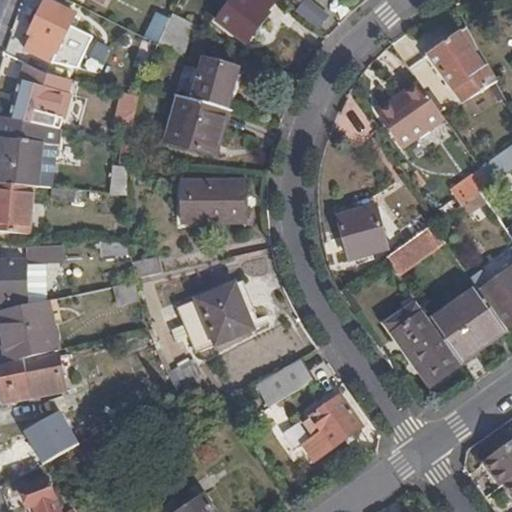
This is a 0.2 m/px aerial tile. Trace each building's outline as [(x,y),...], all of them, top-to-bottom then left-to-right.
[(276,0),(235,0),(219,22),(249,44),(270,15),(267,13),(276,0)] [(316,30),(327,15),(308,0),(298,0),(290,10),(316,30)] [(75,14),(48,1),(30,37),(33,38),(27,52),(52,64),(75,14)] [(148,33),(146,36),(160,43),(171,20),(158,14),(155,19),(154,19),(147,32),(148,33)] [(171,20),(160,43),(183,55),(197,26),(174,14),(171,20)] [(500,152),(511,144),(511,111),(497,87),(498,83),(465,27),(429,51),(474,118),(479,115),(500,152)] [(194,101),(228,110),(239,70),(206,61),(194,101)] [(71,95),(21,81),(14,106),(65,120),(71,95)] [(444,118),(419,84),(379,114),(403,148),(444,118)] [(142,94),(127,91),(120,121),(135,123),(142,94)] [(216,156),(230,111),(228,110),(194,101),(181,97),(168,142),(216,156)] [(65,120),(14,106),(10,120),(44,125),(62,129),(65,120)] [(10,120),(2,118),(0,150),(0,185),(33,187),(40,188),(44,125),(10,120)] [(511,144),(500,152),(511,173),(511,144)] [(109,165),(108,193),(124,193),(125,165),(109,165)] [(453,190),(462,204),(479,191),(490,184),(487,180),(480,170),(453,190)] [(490,184),(479,191),(498,218),(511,208),(511,199),(496,174),(487,180),(490,184)] [(245,182),(185,182),(184,223),(245,224),(245,182)] [(0,185),(0,232),(29,235),(33,187),(0,185)] [(75,202),(76,190),(55,189),(54,200),(75,202)] [(387,252),(378,208),(340,218),(349,261),(387,252)] [(445,242),(433,225),(385,258),(415,299),(423,293),(405,269),(445,242)] [(129,240),(103,242),(103,258),(131,257),(129,240)] [(135,281),(163,274),(158,257),(132,263),(135,281)] [(0,301),(26,302),(26,307),(44,303),(44,268),(27,267),(27,262),(0,262),(0,301)] [(511,278),(485,298),(507,330),(511,326),(511,278)] [(141,303),(136,283),(114,288),(119,307),(141,303)] [(195,354),(270,324),(266,316),(257,319),(255,314),(256,313),(255,310),(246,313),(237,290),(245,287),(244,284),(177,310),(184,328),(189,339),(195,354)] [(423,293),(415,299),(423,311),(442,298),(433,286),(423,293)] [(255,310),(245,287),(237,290),(246,313),(255,310)] [(485,298),(478,288),(431,322),(461,363),(507,330),(485,298)] [(26,307),(0,312),(0,320),(5,342),(10,341),(15,362),(60,351),(48,302),(44,303),(26,307)] [(432,386),(462,365),(461,363),(431,322),(426,314),(396,336),(413,359),(417,356),(427,371),(423,375),(432,386)] [(184,328),(175,331),(179,342),(189,339),(184,328)] [(5,342),(9,364),(15,362),(10,341),(5,342)] [(413,359),(423,375),(427,371),(417,356),(413,359)] [(61,359),(0,368),(6,403),(67,393),(61,359)] [(312,382),(299,360),(257,385),(270,406),(312,382)] [(168,374),(176,390),(202,374),(196,363),(184,370),(182,366),(168,374)] [(202,374),(176,390),(187,407),(197,401),(200,407),(203,406),(214,398),(218,395),(202,374)] [(214,398),(203,406),(216,426),(228,418),(214,398)] [(363,427),(342,398),(304,425),(314,438),(322,432),(333,447),(363,427)] [(61,412),(23,435),(42,467),(80,444),(61,412)] [(501,487),(505,484),(511,479),(511,443),(484,463),(501,487)] [(36,507),(37,511),(62,511),(48,481),(23,491),(30,508),(36,507)] [(183,511),(215,511),(204,497),(183,511)]
